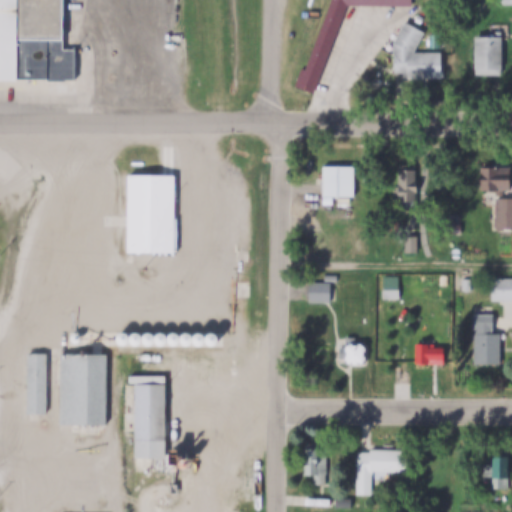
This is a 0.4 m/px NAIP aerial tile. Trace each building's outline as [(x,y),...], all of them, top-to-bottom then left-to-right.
[(0,0),(60,0),(61,50),(73,50),(73,80),(0,80),(0,0)] [(330,0),(412,0),(412,6),(348,6),(313,96),(295,88),(330,0)] [(403,22),(423,33),(405,67),(386,56),(403,22)] [(472,39),(499,39),(499,79),(472,79),(472,39)] [(405,69),(427,80),(437,62),(415,51),(407,67),(406,67),(405,69)] [(321,167),(351,167),(351,197),(322,197),(321,167)] [(503,191),(503,200),(511,199),(511,230),(496,230),(496,191),(478,191),(478,168),(507,168),(507,191),(503,191)] [(394,170),(417,170),(417,202),(394,202),(394,170)] [(127,177),(173,177),(174,252),(127,252),(127,177)] [(403,236),(417,236),(417,252),(404,252),(403,236)] [(325,274),(337,274),(338,282),(325,282),(325,274)] [(459,280),(470,280),(470,291),(460,291),(459,280)] [(489,280),(511,280),(511,301),(489,301),(489,280)] [(415,282),(423,282),(423,293),(415,293),(415,282)] [(329,283),(329,302),(309,302),(309,283),(329,283)] [(409,284),(409,294),(394,294),(394,285),(409,284)] [(469,316),(489,316),(490,335),(498,335),(498,365),(471,365),(471,335),(475,335),(475,329),(469,329),(469,316)] [(126,343),(130,342),(132,337),(130,333),(126,331),(121,333),(120,337),(121,342),(126,343)] [(138,344),(143,342),(144,338),(143,333),(138,332),(134,333),(132,338),(134,342),(138,344)] [(151,344),(155,342),(157,338),(155,333),(151,332),(147,333),(145,338),(147,342),(151,344)] [(164,344),(168,342),(169,338),(168,333),(163,332),(159,333),(158,338),(159,342),(164,344)] [(176,343),(180,342),(182,337),(180,333),(176,332),(172,333),(170,338),(172,342),(176,343)] [(189,344),(193,342),(195,338),(193,333),(189,332),(184,333),(183,338),(184,342),(189,344)] [(201,344),(205,342),(207,338),(205,334),(201,332),(197,334),(195,338),(197,342),(201,344)] [(213,344),(217,343),(219,338),(217,334),(213,332),(209,334),(207,338),(209,343),(213,344)] [(78,344),(81,342),(83,339),(81,335),(78,334),(74,335),(73,339),(74,342),(78,344)] [(359,345),(359,364),(341,364),(341,345),(346,345),(346,338),(354,337),(354,345),(359,345)] [(413,344),(431,344),(431,349),(443,349),(444,366),(413,366),(413,344)] [(46,354),(46,416),(26,416),(26,354),(46,354)] [(106,355),(106,425),(57,426),(57,355),(106,355)] [(133,386),(163,386),(163,458),(133,458),(133,386)] [(370,472),(371,496),(354,496),(354,454),(367,454),(367,451),(394,451),(394,472),(370,472)] [(487,451),(504,451),(504,480),(487,480),(487,451)] [(299,452),(327,452),(328,477),(299,477),(299,452)]
